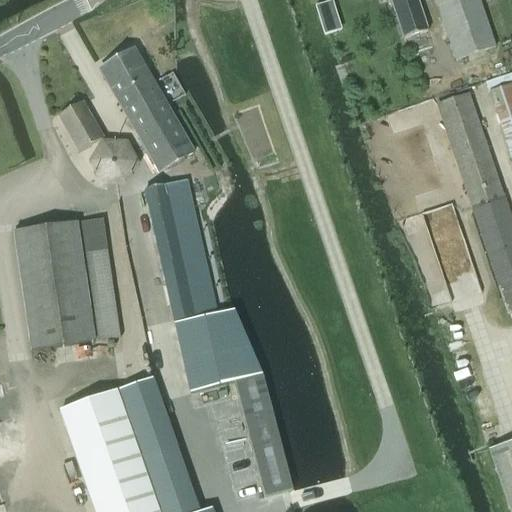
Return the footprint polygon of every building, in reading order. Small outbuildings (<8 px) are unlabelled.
[(375,30),(382,48),(396,43),(380,0),(370,0),(368,1),(378,29),(375,30)] [(417,0),(389,0),(403,42),(412,38),(427,33),(429,33),(417,0)] [(455,62),(475,55),(495,49),(479,0),(434,0),(436,6),(437,6),(455,62)] [(194,154),(166,107),(154,85),(134,52),(99,72),(158,174),(194,154)] [(511,313),(511,220),(470,95),(436,106),(506,316),(511,313)] [(83,105),(59,119),(79,153),(103,139),(83,105)] [(126,144),(103,143),(90,164),(101,185),(123,186),(136,166),(126,144)] [(174,324),(217,315),(187,182),(144,192),(174,324)] [(104,221),(80,224),(98,343),(122,340),(104,221)] [(95,344),(78,224),(13,234),(30,353),(95,344)] [(233,383),(261,376),(234,312),(175,326),(190,394),(233,383)] [(261,376),(233,383),(264,501),(292,494),(261,376)] [(197,511),(153,380),(119,392),(159,511),(211,511),(211,510),(205,511),(197,511)] [(158,511),(116,392),(58,412),(93,511),(158,511)] [(511,511),(511,443),(488,452),(509,511),(511,511)]
